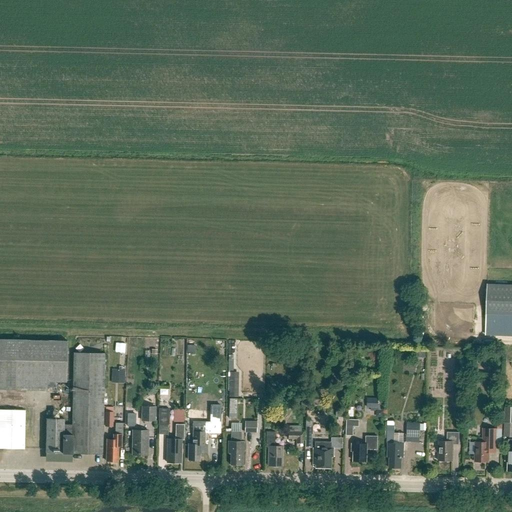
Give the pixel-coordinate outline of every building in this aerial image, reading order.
[(486,314),(486,335),(511,335),(511,284),(487,284),(486,314)] [(195,345),(187,345),(187,354),(195,354),(195,345)] [(102,455),(104,353),(73,353),(72,425),(64,424),(64,419),(46,419),(45,453),(102,455)] [(231,397),(241,396),(240,370),(230,371),(231,397)] [(155,422),(155,406),(141,406),(140,421),(155,422)] [(167,434),(167,425),(168,425),(169,409),(158,409),(158,434),(167,434)] [(183,422),(183,409),(173,409),(173,422),(183,422)] [(0,449),(24,450),(25,411),(0,410),(0,449)] [(112,427),(113,412),(104,412),(104,427),(112,427)] [(221,414),(205,414),(205,427),(221,427),(221,414)] [(256,431),(256,421),(244,421),(244,430),(256,431)] [(232,432),(243,432),(243,422),(232,422),(232,432)] [(407,432),(420,432),(420,422),(407,422),(407,432)] [(122,435),(123,423),(115,423),(115,434),(113,434),(113,439),(107,439),(107,446),(106,446),(106,461),(117,462),(118,447),(121,447),(121,435),(122,435)] [(183,440),(184,425),(176,425),(175,439),(167,439),(167,463),(180,463),(181,440),(183,440)] [(388,425),(387,457),(390,458),(389,468),(402,468),(402,457),(404,457),(405,443),(404,443),(395,443),(396,433),(396,425),(388,425)] [(303,426),(300,426),(289,426),(289,439),(296,439),(296,443),(304,443),(303,432),(303,426)] [(496,434),(496,429),(496,428),(495,428),(483,428),(483,442),(476,442),(475,462),(489,462),(489,453),(495,453),(496,446),(496,434)] [(147,456),(148,431),(132,430),(132,455),(147,456)] [(189,444),(188,453),(189,453),(189,460),(199,461),(199,453),(207,453),(207,445),(205,445),(205,432),(193,432),(193,444),(189,444)] [(241,442),(241,432),(231,432),(230,442),(229,442),(228,453),(231,453),(231,465),(239,465),(239,461),(242,461),(243,442),(241,442)] [(282,466),(282,447),(274,446),(275,432),(266,432),(265,447),(268,447),(268,466),(282,466)] [(459,445),(460,433),(448,432),(448,441),(439,441),(439,461),(453,462),(453,445),(459,445)] [(377,450),(378,436),(366,436),(366,444),(352,444),(352,451),(354,452),(354,461),(367,462),(367,449),(377,450)] [(332,457),(333,448),(331,448),(331,442),(315,441),(314,456),(313,455),(313,462),(315,462),(315,468),(331,469),(331,457),(332,457)]
